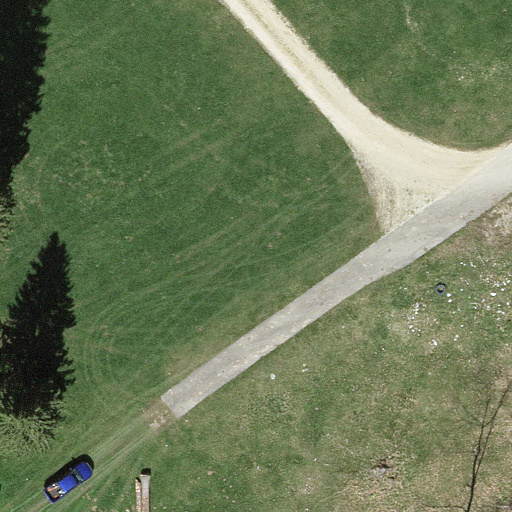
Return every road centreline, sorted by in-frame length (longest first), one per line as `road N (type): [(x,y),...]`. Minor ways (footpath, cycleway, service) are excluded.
road 1 (track): [(169,401),(511,173)]
road 2 (track): [(449,215),(252,0)]
